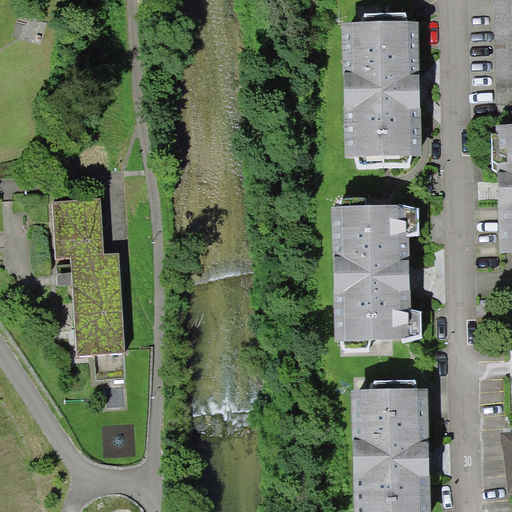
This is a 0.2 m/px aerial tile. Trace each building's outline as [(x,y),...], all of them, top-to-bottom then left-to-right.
[(511,0),(494,0),(497,106),(511,105),(511,0)] [(366,13),(362,22),(409,22),(406,13),(366,13)] [(362,22),(343,23),(345,157),(354,157),(411,156),(422,156),(420,22),(409,22),(362,22)] [(511,124),(496,125),(496,133),(499,133),(500,148),(506,148),(507,162),(498,162),(498,172),(499,252),(511,252),(511,124)] [(499,133),(496,133),(491,133),(493,170),(498,172),(498,162),(507,162),(506,148),(500,148),(499,133)] [(408,168),(411,156),(354,157),(358,169),(408,168)] [(101,200),(52,203),(56,259),(71,258),(72,273),(72,285),(77,355),(95,354),(124,352),(118,253),(105,254),(101,200)] [(405,204),(331,206),(333,258),(334,258),(334,291),(333,291),(334,341),(340,340),(370,340),(409,339),(408,309),(411,308),(409,236),(406,236),(405,209),(405,204)] [(418,208),(405,204),(405,209),(406,236),(409,236),(419,237),(418,208)] [(72,285),(72,273),(57,274),(58,285),(72,285)] [(422,313),(411,308),(408,309),(409,339),(421,335),(422,313)] [(368,349),(370,340),(340,340),(343,350),(368,349)] [(125,377),(124,352),(95,354),(96,380),(125,377)] [(416,380),(375,381),(374,389),(418,388),(416,380)] [(374,389),(352,390),(355,511),(431,511),(428,388),(418,388),(374,389)] [(511,431),(502,433),(508,493),(511,492),(511,431)]
